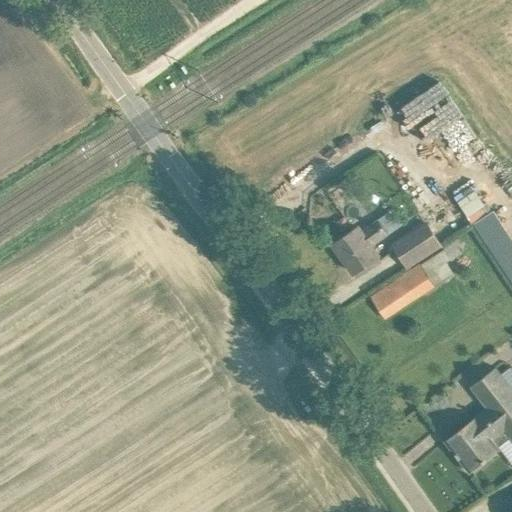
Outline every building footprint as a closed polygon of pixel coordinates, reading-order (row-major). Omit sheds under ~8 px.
[(486,156),(463,177),(477,193),(501,172),(486,156)] [(511,231),(496,207),(475,221),(511,279),(511,231)] [(334,244),(354,273),(378,256),(371,245),(386,234),(377,221),(361,232),(358,227),(334,244)] [(392,245),(407,268),(442,244),(426,221),(392,245)] [(367,268),(369,271),(337,290),(342,299),(385,275),(378,262),(367,268)] [(370,297),(384,317),(434,284),(420,264),(370,297)] [(511,438),(511,389),(495,367),(471,386),(488,407),(445,440),(470,472),(500,448),(498,446),(511,437),(511,438)]
